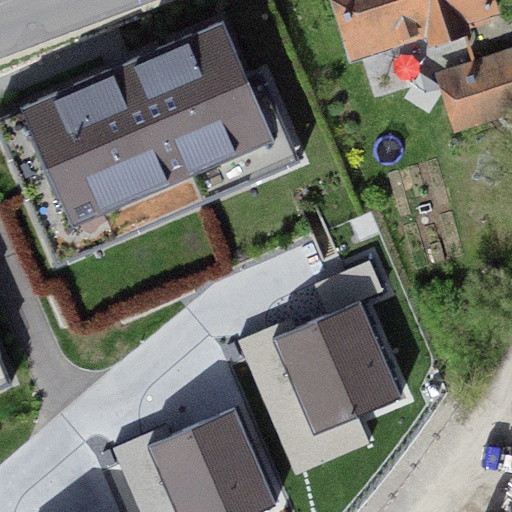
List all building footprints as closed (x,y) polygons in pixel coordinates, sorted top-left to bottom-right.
[(252,0),(235,0),(9,96),(67,232),(308,130),(252,0)] [(490,20),(483,0),(341,0),(363,63),(490,20)] [(511,98),(511,56),(454,79),(468,115),(511,98)] [(395,396),(358,309),(280,342),(317,429),(395,396)] [(0,364),(18,357),(0,312),(0,364)] [(249,511),(270,503),(233,416),(154,449),(180,511),(249,511)]
